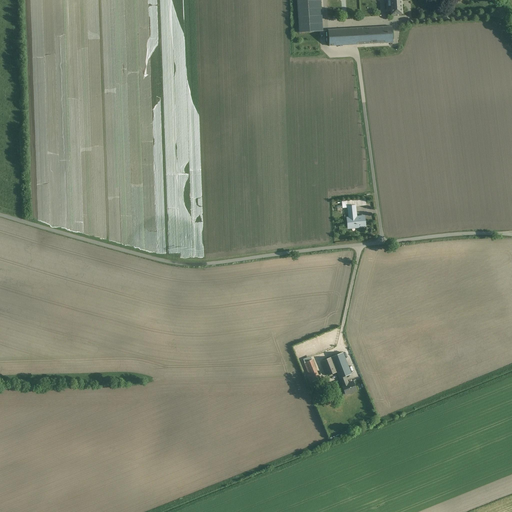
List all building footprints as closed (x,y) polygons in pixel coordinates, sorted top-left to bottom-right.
[(317,0),(297,0),(300,33),(320,31),(317,0)] [(401,0),(390,0),(391,15),(402,14),(401,0)] [(392,27),(329,30),(329,46),(393,43),(392,27)] [(346,217),(347,229),(366,227),(364,215),(357,216),(356,204),(347,206),(348,216),(346,217)] [(337,372),(339,379),(347,377),(352,375),(348,363),(351,361),(348,352),(322,361),(327,376),(337,372)] [(320,379),(312,357),(305,360),(313,382),(320,379)] [(347,377),(339,379),(345,396),(357,391),(354,381),(349,383),(347,377)]
